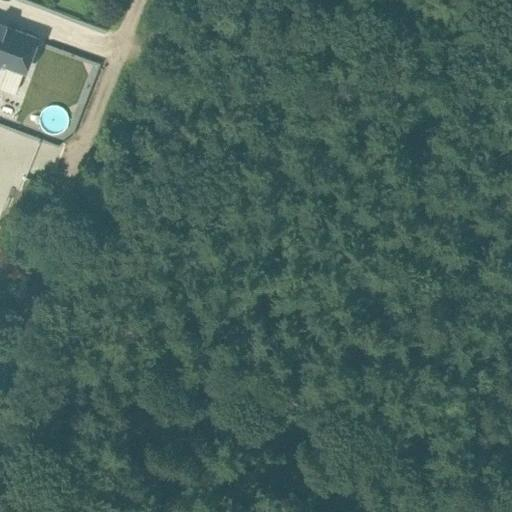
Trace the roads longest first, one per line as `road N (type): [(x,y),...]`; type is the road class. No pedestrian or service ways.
road 1 (track): [(22,289),(341,392),(473,477)]
road 2 (track): [(113,61),(0,344)]
